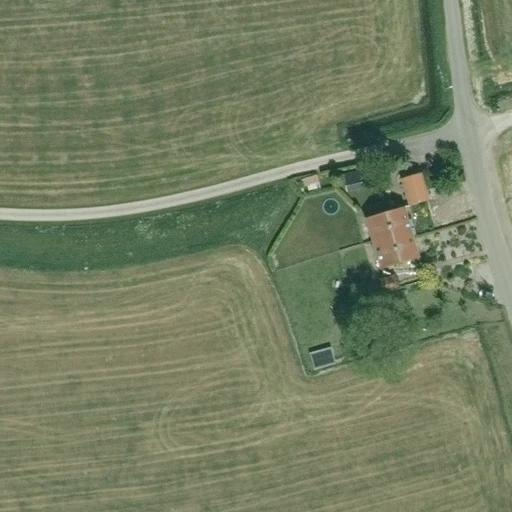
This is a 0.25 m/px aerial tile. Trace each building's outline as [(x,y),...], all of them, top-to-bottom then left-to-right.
[(401,179),(409,206),(428,200),(420,173),(401,179)] [(392,241),(412,235),(404,207),(365,218),(372,241),(391,235),(392,241)] [(419,258),(412,235),(392,241),(391,235),(372,241),(380,269),(419,258)] [(395,274),(379,279),(383,293),(399,289),(395,274)] [(305,352),(311,369),(330,362),(325,346),(305,352)]
